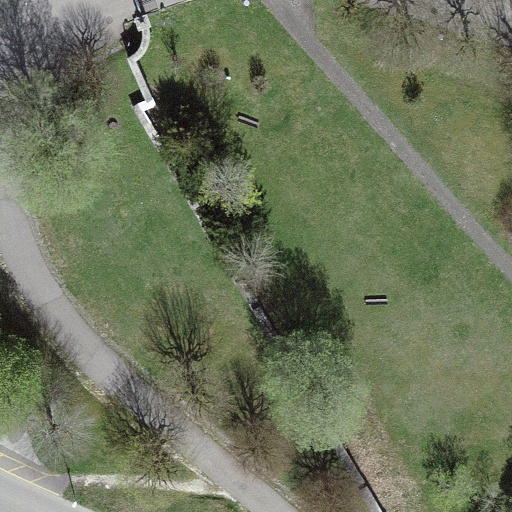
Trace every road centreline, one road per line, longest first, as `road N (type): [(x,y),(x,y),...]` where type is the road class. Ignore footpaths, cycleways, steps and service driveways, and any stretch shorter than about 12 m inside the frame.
road 1 (residential): [(0,67),(175,0)]
road 2 (residential): [(385,0),(511,39)]
